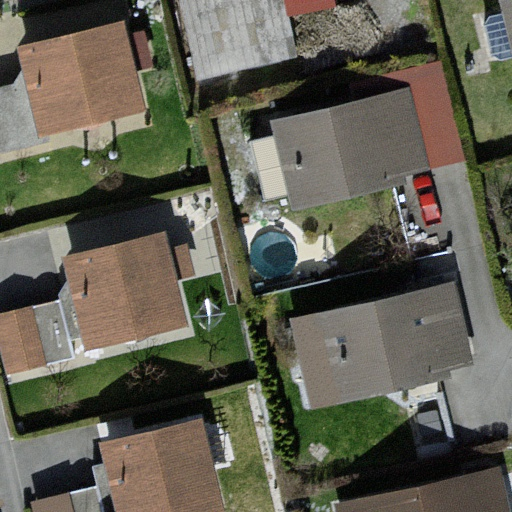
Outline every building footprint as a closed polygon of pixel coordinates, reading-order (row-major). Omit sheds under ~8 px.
[(293,5),(331,0),(184,0),(192,62),(298,49),(293,5)] [(511,0),(503,0),(497,1),(511,59),(511,0)] [(122,23),(19,45),(38,128),(141,106),(122,23)] [(362,101),(269,123),(294,211),(391,194),(384,176),(460,166),(438,68),(359,83),(362,101)] [(167,238),(64,260),(82,344),(185,321),(167,238)] [(449,290),(312,315),(331,389),(463,367),(449,290)] [(205,423),(103,445),(117,511),(197,511),(224,506),(205,423)] [(504,511),(497,477),(336,504),(337,511),(504,511)]
